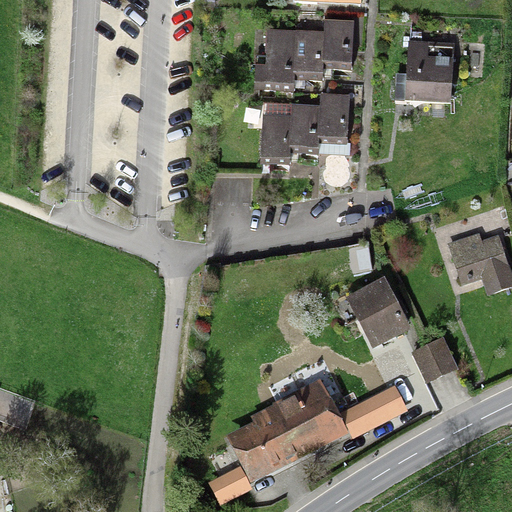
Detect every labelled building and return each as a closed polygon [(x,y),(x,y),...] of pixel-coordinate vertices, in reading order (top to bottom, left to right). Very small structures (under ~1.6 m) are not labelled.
[(325,37),(326,70),(354,70),(353,25),(325,25),(325,37)] [(294,44),(295,80),(326,80),(326,70),(325,37),(294,37),(294,44)] [(295,80),(294,44),(267,45),(268,73),(258,73),(259,97),(295,96),(295,80)] [(454,45),(409,44),(408,104),(452,105),(454,45)] [(318,114),(318,150),(347,149),(347,103),(318,103),(318,114)] [(318,150),(318,114),(290,114),(290,120),(290,159),(319,159),(318,150)] [(290,159),(290,120),(262,120),(262,169),(290,169),(290,159)] [(511,275),(499,235),(450,250),(463,290),(482,284),(487,300),(511,291),(511,275)] [(370,248),(348,252),(352,281),(374,278),(370,248)] [(348,252),(320,256),(325,285),(352,281),(348,252)] [(320,256),(307,258),(311,287),(325,285),(320,256)] [(307,258),(293,260),(297,289),(311,287),(307,258)] [(293,260),(279,262),(283,291),(297,289),(293,260)] [(279,262),(265,264),(270,293),(283,291),(279,262)] [(265,264),(250,266),(255,296),(270,293),(265,264)] [(250,266),(222,270),(227,300),(255,296),(250,266)] [(388,285),(352,302),(376,353),(412,336),(388,285)] [(427,350),(442,380),(459,372),(444,342),(427,350)] [(442,380),(427,350),(413,357),(428,387),(442,380)] [(296,403),(315,443),(343,430),(321,385),(293,398),(296,403)] [(315,443),(296,403),(253,424),(255,428),(232,440),(249,475),(315,443)]
